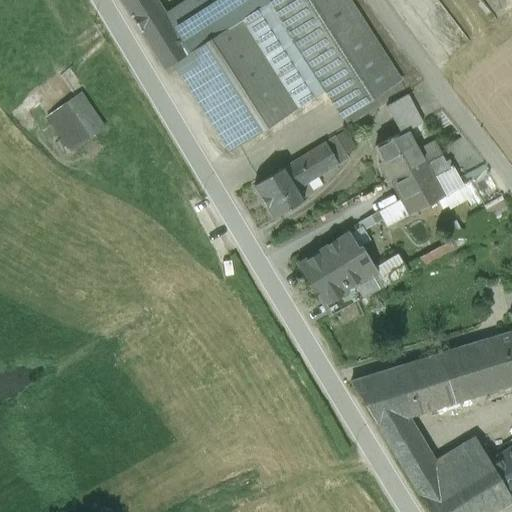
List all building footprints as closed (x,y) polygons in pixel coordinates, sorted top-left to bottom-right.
[(154,0),(119,0),(131,18),(156,2),(154,0)] [(244,18),(231,0),(201,0),(197,3),(194,0),(188,0),(164,15),(188,54),(176,61),(234,149),(301,105),(301,104),(267,53),(268,52),(244,18)] [(231,0),(244,18),(269,2),(271,0),(231,0)] [(347,0),(271,0),(269,2),(325,89),(341,115),(399,81),(347,0)] [(269,2),(244,18),(268,52),(267,53),(301,104),(325,89),(269,2)] [(164,15),(139,31),(163,70),(176,61),(188,54),(164,15)] [(399,81),(341,115),(348,126),(406,91),(399,81)] [(400,133),(374,147),(382,162),(379,164),(388,180),(392,178),(439,152),(433,140),(417,149),(407,130),(421,123),(406,95),(386,106),(400,133)] [(82,96),(49,117),(69,150),(103,128),(82,96)] [(439,152),(392,178),(411,213),(470,181),(484,173),(489,170),(463,139),(439,152)] [(336,163),(324,143),(314,150),(325,169),(336,163)] [(314,150),(284,167),(296,187),(325,169),(314,150)] [(284,167),(253,186),(271,215),(301,197),(296,187),(284,167)] [(498,197),(484,173),(470,181),(484,205),(498,197)] [(466,215),(484,205),(470,181),(411,213),(407,215),(413,226),(459,201),(466,215)] [(510,218),(498,197),(484,205),(495,226),(510,218)] [(377,216),(362,225),(372,241),(387,232),(377,216)] [(462,230),(468,241),(484,232),(478,222),(462,230)] [(296,264),(321,306),(350,289),(376,273),(373,268),(361,248),(357,250),(347,234),(296,264)] [(445,237),(413,254),(419,266),(451,248),(445,237)] [(376,273),(350,289),(357,301),(408,273),(397,253),(373,268),(376,273)] [(350,289),(321,306),(327,317),(357,301),(350,289)] [(511,312),(508,314),(511,326),(511,331),(498,336),(511,379),(511,312)] [(511,379),(498,336),(350,381),(350,382),(376,427),(404,418),(511,384),(511,379)] [(404,418),(376,427),(392,453),(394,452),(394,451),(415,437),(404,418)] [(511,451),(490,464),(489,465),(505,491),(506,491),(511,487),(511,451)] [(424,452),(402,465),(401,464),(400,465),(418,496),(442,481),(424,452)] [(442,481),(418,496),(427,511),(495,511),(511,502),(511,500),(506,491),(505,491),(489,465),(490,464),(485,455),(442,481)]
